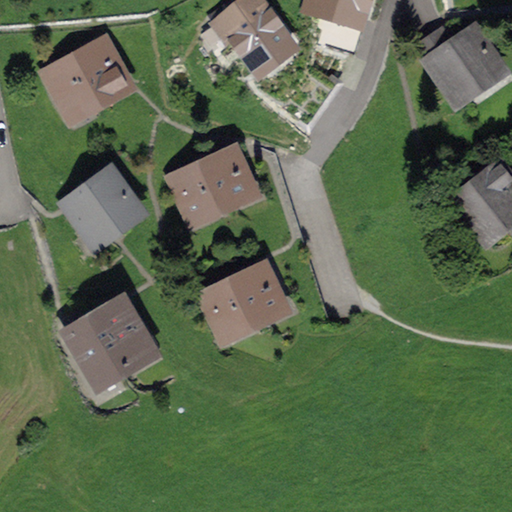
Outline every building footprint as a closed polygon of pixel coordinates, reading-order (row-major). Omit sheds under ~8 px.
[(238,40),(258,68),(294,43),(269,9),(264,12),(255,0),(250,0),(213,27),(225,42),(229,39),(233,44),(238,40)] [(304,0),(301,10),(365,30),(374,0),(304,0)] [(432,37),(418,47),(454,100),(499,69),(474,31),(443,52),(432,37)] [(50,74),(72,115),(125,86),(103,45),(50,74)] [(232,154),(176,180),(194,218),(250,193),(232,154)] [(457,201),(485,238),(511,216),(511,184),(499,168),(494,172),(489,165),(479,173),(484,180),(457,201)] [(66,205),(99,250),(110,243),(104,235),(137,211),(110,174),(66,205)] [(225,335),(281,309),(263,270),(206,297),(225,335)] [(70,334),(99,383),(151,353),(122,304),(70,334)]
